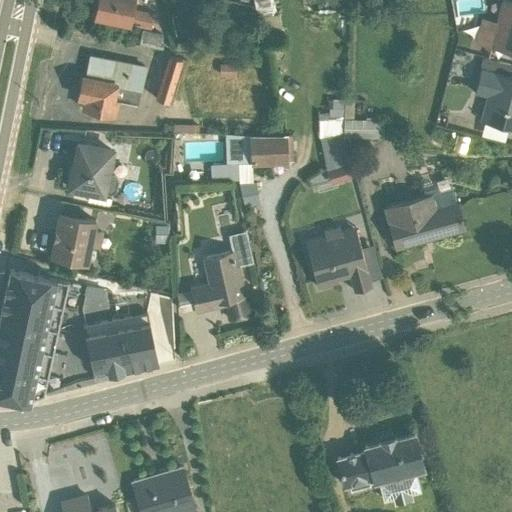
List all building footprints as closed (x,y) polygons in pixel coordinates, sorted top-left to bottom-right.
[(133,0),(96,0),(93,17),(149,29),(152,13),(132,9),(133,0)] [(261,35),(282,32),(277,14),(275,14),(270,0),(252,0),(255,18),(258,18),(261,35)] [(480,18),(474,43),(511,52),(511,3),(500,1),(494,21),(480,18)] [(161,34),(141,30),(137,44),(161,50),(162,43),(159,42),(161,34)] [(153,98),(154,99),(171,105),(179,80),(181,81),(187,61),(168,55),(153,98)] [(83,99),(81,108),(115,115),(117,102),(135,105),(138,90),(140,91),(145,68),(89,57),(85,77),(81,77),(77,98),(83,99)] [(219,64),(218,76),(234,77),(235,65),(219,64)] [(511,77),(479,69),(473,94),(485,97),(478,121),(484,122),(480,136),(503,142),(507,128),(511,129),(511,77)] [(353,101),(343,101),(341,137),(381,139),(382,123),(371,123),(370,119),(370,118),(365,118),(364,120),(353,120),(353,101)] [(319,138),(326,171),(349,163),(345,145),(344,145),(343,138),(341,137),(342,109),(331,109),(330,116),(326,116),(326,120),(322,120),(321,138),(319,138)] [(210,165),(211,180),(238,179),(238,182),(251,182),(250,165),(281,163),(282,167),(288,167),(291,160),(291,135),(224,135),(224,164),(210,165)] [(86,201),(108,206),(110,199),(103,197),(104,193),(109,194),(114,190),(116,180),(115,177),(112,174),(110,173),(113,159),(112,158),(113,150),(77,143),(72,168),(68,167),(64,185),(88,190),(86,201)] [(350,177),(348,167),(347,167),(325,173),(328,183),(328,184),(350,177)] [(447,177),(421,185),(424,196),(429,195),(430,197),(451,191),(447,177)] [(394,247),(463,228),(451,191),(430,197),(429,195),(383,207),(394,247)] [(99,247),(102,231),(94,229),(95,220),(58,212),(54,231),(50,255),(86,263),(90,246),(99,247)] [(305,239),(304,240),(317,287),(336,281),(336,278),(348,275),(352,290),(370,285),(353,226),(339,230),(338,225),(322,230),(323,234),(305,239)] [(167,227),(154,226),(154,241),(166,241),(167,227)] [(228,319),(248,314),(244,295),(241,296),(238,283),(242,282),(238,264),(235,265),(231,249),(201,256),(206,281),(188,285),(194,310),(225,304),(228,319)] [(34,275),(8,269),(0,308),(0,398),(23,403),(42,396),(67,282),(34,275)] [(102,315),(142,325),(148,299),(108,289),(102,315)] [(363,450),(335,457),(342,486),(348,485),(349,490),(367,485),(367,483),(371,482),(372,484),(424,471),(413,430),(361,444),(363,450)] [(194,511),(180,466),(131,481),(140,511),(194,511)] [(86,496),(59,503),(61,511),(115,511),(114,505),(90,511),(86,496)]
